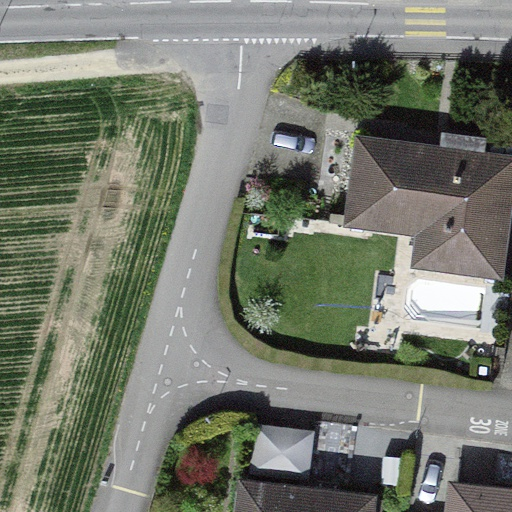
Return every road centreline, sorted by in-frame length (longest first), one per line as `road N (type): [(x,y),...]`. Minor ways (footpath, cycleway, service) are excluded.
road 1 (residential): [(162,366),(235,112),(241,0)]
road 2 (residential): [(162,366),(511,411)]
road 3 (track): [(0,71),(241,54)]
road 4 (secondary): [(0,7),(241,0)]
road 5 (residential): [(120,511),(162,366)]
